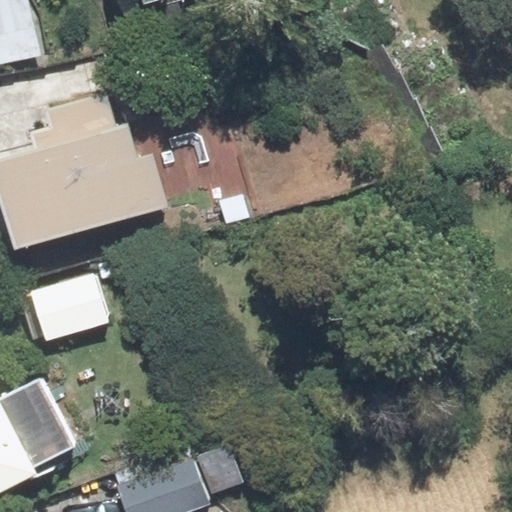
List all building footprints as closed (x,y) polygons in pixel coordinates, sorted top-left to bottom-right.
[(35,0),(0,0),(0,59),(46,50),(35,0)] [(134,0),(137,8),(170,0),(134,0)] [(151,119),(0,157),(0,244),(189,196),(176,144),(159,148),(151,119)] [(104,271),(42,288),(54,332),(116,315),(104,271)] [(0,480),(50,458),(0,353),(0,480)] [(202,457),(125,484),(135,511),(177,511),(217,498),(202,457)]
